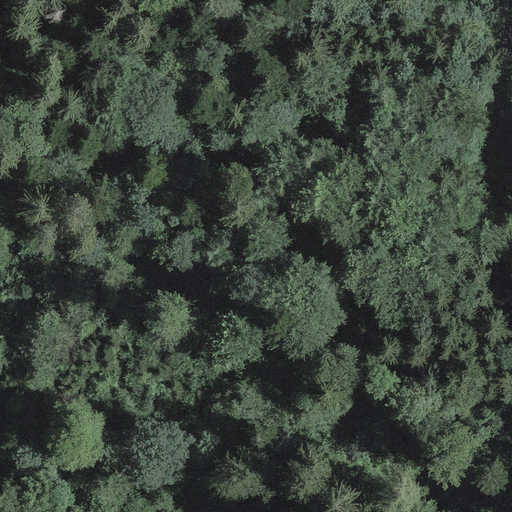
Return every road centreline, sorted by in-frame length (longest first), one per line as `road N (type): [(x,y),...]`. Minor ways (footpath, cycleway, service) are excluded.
road 1 (track): [(5,0),(11,96),(96,240),(201,289),(265,339),(281,372),(288,427),(284,511)]
road 2 (track): [(511,314),(487,210),(505,107)]
road 3 (track): [(508,0),(505,107),(511,129)]
